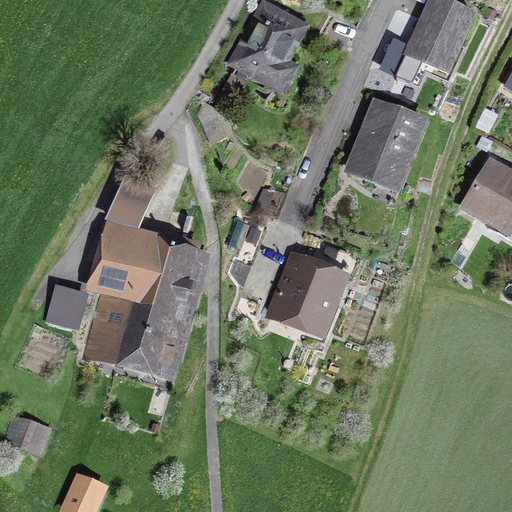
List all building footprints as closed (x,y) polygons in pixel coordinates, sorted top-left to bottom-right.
[(427,11),(406,57),(447,76),(474,17),(440,0),(429,0),(425,10),(427,11)] [(284,65),(304,30),(264,8),(233,65),(237,67),(217,103),(230,111),(251,75),(281,92),(294,70),(284,65)] [(352,172),(394,189),(420,126),(378,109),(352,172)] [(511,178),(491,165),(464,209),(511,238),(511,235),(511,178)] [(114,223),(135,230),(152,193),(130,183),(112,222),(114,223)] [(241,288),(264,228),(234,216),(219,255),(236,262),(231,274),(241,288)] [(175,375),(182,349),(169,345),(197,247),(135,230),(114,223),(95,289),(102,291),(83,359),(96,363),(99,354),(175,375)] [(344,281),(300,263),(293,281),(286,278),(270,316),(317,335),(329,304),(334,306),(344,281)] [(56,293),(48,322),(77,330),(85,301),(56,293)] [(15,419),(6,445),(38,456),(47,430),(15,419)] [(92,511),(101,493),(79,482),(66,509),(72,511),(92,511)]
